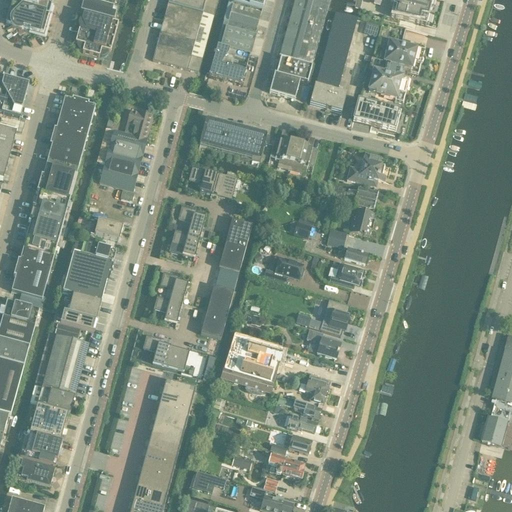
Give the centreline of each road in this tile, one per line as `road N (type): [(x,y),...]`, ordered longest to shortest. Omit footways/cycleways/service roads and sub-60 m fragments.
road 1 (tertiary): [(315,511),(422,158)]
road 2 (residential): [(446,511),(511,269)]
road 3 (unclassified): [(0,262),(52,64)]
road 4 (unclassified): [(64,511),(114,320)]
road 5 (unclassified): [(422,158),(249,114)]
road 6 (tertiary): [(422,158),(469,0)]
